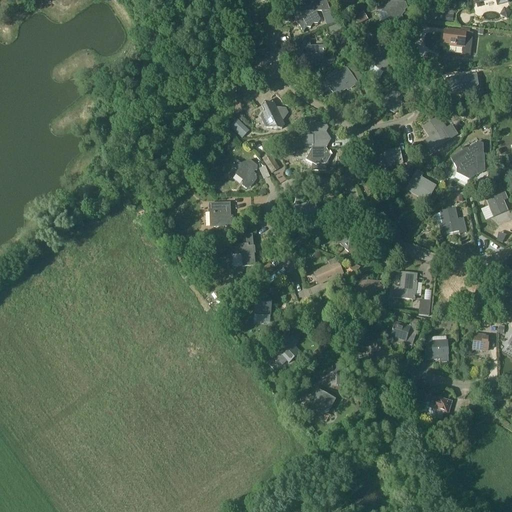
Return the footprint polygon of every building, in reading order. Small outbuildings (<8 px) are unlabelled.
[(303,8),(309,8),(311,12),(316,12),(329,12),(325,0),(299,0),(303,8)] [(392,0),(392,2),(391,1),(388,5),(382,4),(379,8),(381,12),(386,13),(388,18),(392,18),(394,23),(399,24),(402,20),(400,16),(406,9),(405,4),(403,4),(403,0),(392,0)] [(478,0),(479,3),(476,3),(478,10),(481,9),(480,2),(489,0),(495,0),(498,7),(508,5),(507,0),(478,0)] [(309,8),(303,8),(299,16),(303,24),(299,26),(303,33),(306,28),(311,29),(313,24),(318,24),(320,20),(316,12),(311,12),(309,8)] [(503,8),(500,17),(509,20),(511,11),(503,8)] [(337,23),(332,12),(328,12),(324,13),(326,19),(325,19),(328,27),(337,23)] [(368,21),(363,12),(353,18),(358,27),(368,21)] [(465,33),(450,31),(449,35),(444,35),(443,44),(450,45),(450,46),(463,48),(465,33)] [(381,34),(374,33),(372,42),(379,44),(381,34)] [(327,50),(324,46),(319,47),(310,47),(310,35),(301,39),(302,43),(296,56),(299,60),(304,60),(306,64),(311,63),(313,67),(318,67),(320,63),(327,50)] [(346,43),(338,47),(343,54),(350,51),(346,43)] [(391,54),(387,52),(380,56),(375,54),(371,56),(371,61),(375,63),(375,68),(382,72),(388,70),(388,66),(391,64),(391,54)] [(327,59),(325,63),(330,66),(334,64),(335,59),(331,57),(327,59)] [(346,69),(337,76),(335,73),(325,80),(329,86),(328,87),(334,97),(346,89),(347,90),(356,84),(346,69)] [(454,79),(444,80),(446,89),(449,89),(450,97),(472,94),(475,91),(483,90),(481,82),(484,82),(483,75),(459,78),(460,82),(454,83),(454,79)] [(401,100),(405,94),(390,86),(385,96),(385,105),(389,108),(390,112),(394,114),(402,109),(401,100)] [(288,114),(286,109),(276,108),(274,104),(264,103),(261,107),(264,112),(259,118),(265,129),(282,130),(285,126),(283,121),(288,114)] [(249,132),(237,120),(229,128),(242,140),(249,132)] [(439,120),(425,129),(431,139),(425,143),(431,152),(451,138),(439,120)] [(326,133),(328,129),(325,124),(315,124),(313,129),(316,133),(314,138),(316,141),(314,145),(316,149),(326,149),(330,141),(326,133)] [(231,142),(225,145),(229,151),(234,148),(231,142)] [(467,150),(468,156),(460,162),(460,167),(457,174),(465,178),(469,176),(473,177),(477,175),(477,170),(477,158),(483,155),(483,145),(477,143),(467,150)] [(326,149),(316,149),(311,150),(305,161),(312,164),(312,171),(326,171),(326,165),(331,157),(326,149)] [(399,150),(392,151),(392,152),(382,155),(384,167),(395,165),(395,166),(402,165),(399,150)] [(183,155),(181,157),(189,167),(185,170),(191,177),(194,175),(196,178),(199,176),(183,155)] [(279,169),(271,158),(270,159),(268,157),(263,160),(272,174),(279,169)] [(257,167),(250,161),(241,165),(237,162),(233,164),(232,168),(236,171),(235,176),(243,181),(242,187),(246,190),(251,188),(256,181),(256,179),(256,176),(253,173),(252,173),(253,171),(257,172),(257,167)] [(417,171),(408,186),(414,189),(412,194),(415,196),(416,195),(421,198),(421,199),(427,202),(435,187),(421,178),(423,175),(417,171)] [(502,202),(503,201),(500,195),(486,201),(489,207),(490,207),(495,217),(506,212),(502,202)] [(314,203),(301,206),(307,225),(320,221),(314,203)] [(232,218),(230,218),(227,218),(227,214),(230,214),(230,204),(209,205),(210,228),(233,227),(232,218)] [(440,213),(442,224),(444,224),(447,235),(457,232),(458,236),(466,234),(462,219),(457,220),(455,210),(440,213)] [(499,233),(496,241),(503,243),(506,236),(499,233)] [(359,240),(352,234),(343,237),(338,236),(336,244),(339,245),(344,249),(347,252),(354,258),(357,249),(359,240)] [(243,237),(244,245),(231,246),(232,256),(241,256),(242,268),(255,267),(253,247),(252,236),(243,237)] [(200,274),(211,269),(207,261),(196,266),(200,274)] [(338,263),(332,266),(313,274),(318,285),(343,273),(338,263)] [(359,270),(352,264),(346,272),(353,277),(359,270)] [(273,270),(269,265),(259,272),(263,278),(273,270)] [(415,289),(417,273),(402,271),(400,288),(402,288),(401,299),(413,300),(414,289),(415,289)] [(379,293),(384,293),(384,287),(379,287),(380,283),(368,282),(368,277),(360,276),(359,287),(355,287),(354,298),(378,301),(379,293)] [(444,288),(443,304),(467,305),(468,290),(444,288)] [(232,290),(225,295),(229,301),(236,296),(232,290)] [(271,296),(255,296),(254,315),(270,316),(271,296)] [(430,303),(424,303),(423,311),(419,310),(419,316),(429,317),(430,303)] [(499,322),(505,324),(507,316),(501,315),(499,322)] [(412,347),(420,321),(412,319),(409,328),(395,324),(391,338),(398,340),(397,344),(404,347),(404,345),(412,347)] [(272,345),(279,352),(278,353),(288,364),(299,354),(289,342),(282,335),(272,345)] [(488,338),(474,336),(472,350),(487,352),(488,338)] [(447,342),(432,343),(433,358),(448,357),(447,342)] [(312,355),(316,361),(322,356),(318,350),(312,355)] [(293,371),(297,377),(301,374),(297,368),(293,371)] [(408,385),(403,388),(407,394),(412,391),(408,385)] [(325,418),(334,400),(318,391),(315,397),(317,399),(311,410),(325,418)] [(451,403),(439,399),(432,397),(427,414),(429,416),(441,420),(443,414),(447,415),(451,403)] [(482,404),(472,405),(474,413),(484,411),(482,404)]
